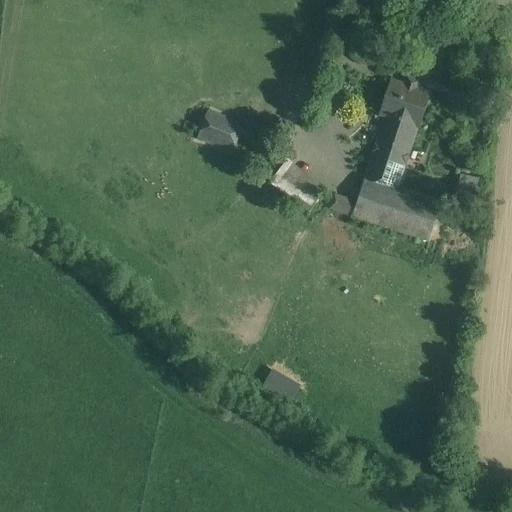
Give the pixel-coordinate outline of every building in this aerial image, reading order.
[(372,156),(405,167),(419,127),(420,127),(431,95),(416,90),(419,82),(409,78),(406,86),(391,81),(380,114),(386,116),(372,156)] [(483,97),(460,89),(456,101),(479,109),(483,97)] [(244,124),(209,111),(198,140),(233,153),(244,124)] [(405,167),(372,156),(365,179),(398,189),(406,167),(405,167)] [(325,192),(286,163),(271,183),(310,213),(325,192)] [(481,182),(465,178),(461,194),(477,198),(481,182)] [(398,189),(365,179),(358,203),(353,217),(430,242),(442,203),(398,189)] [(332,209),(353,217),(358,203),(336,195),(332,209)]
